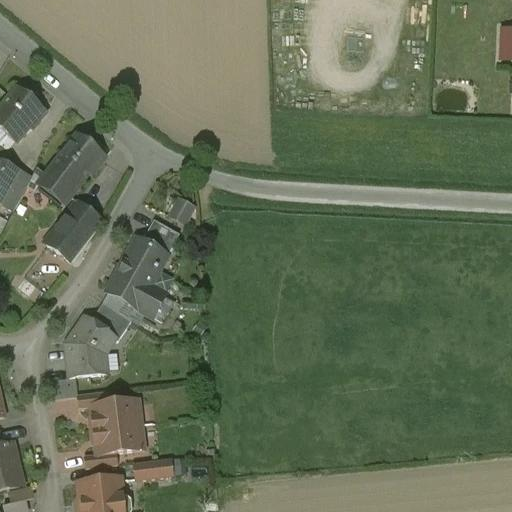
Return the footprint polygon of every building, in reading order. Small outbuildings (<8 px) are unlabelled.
[(44,116),(16,93),(0,112),(0,132),(16,146),(29,130),(31,132),(44,116)] [(75,140),(38,188),(65,209),(89,177),(91,178),(104,162),(75,140)] [(191,227),(200,206),(179,197),(171,219),(191,227)] [(75,206),(44,247),(71,266),(102,226),(75,206)] [(177,239),(154,226),(142,247),(165,260),(177,239)] [(142,247),(136,244),(125,263),(128,264),(126,268),(122,269),(120,273),(121,277),(119,281),(116,279),(107,295),(108,296),(137,313),(151,320),(163,299),(152,292),(161,276),(158,274),(165,260),(142,247)] [(137,313),(108,296),(102,307),(130,325),(137,313)] [(102,307),(90,326),(114,342),(114,343),(117,346),(131,325),(102,307)] [(90,326),(84,322),(66,349),(69,381),(106,377),(104,358),(114,343),(114,342),(90,326)] [(107,396),(77,399),(79,413),(90,412),(90,410),(109,408),(107,396)] [(109,408),(90,410),(90,412),(92,427),(90,428),(92,443),(94,443),(96,459),(96,460),(115,458),(144,454),(138,404),(109,408)] [(3,449),(0,449),(0,495),(23,489),(12,447),(3,449)] [(115,458),(96,460),(96,459),(85,460),(86,473),(116,470),(115,458)] [(169,463),(134,468),(136,486),(172,481),(169,463)] [(119,482),(78,487),(80,511),(131,511),(130,503),(126,500),(121,501),(119,482)]
